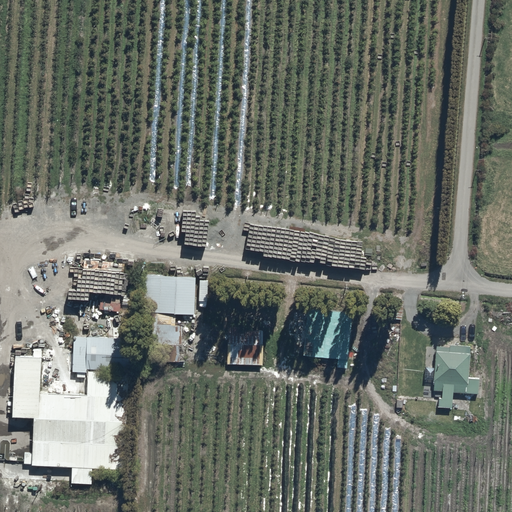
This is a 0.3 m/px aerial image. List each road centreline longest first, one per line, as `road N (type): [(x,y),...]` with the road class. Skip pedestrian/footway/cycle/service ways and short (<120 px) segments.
road 1 (unclassified): [(163,251),(460,282)]
road 2 (unclassified): [(482,0),(460,282)]
